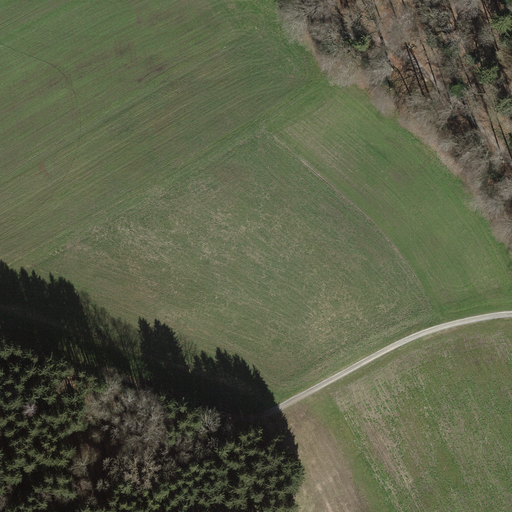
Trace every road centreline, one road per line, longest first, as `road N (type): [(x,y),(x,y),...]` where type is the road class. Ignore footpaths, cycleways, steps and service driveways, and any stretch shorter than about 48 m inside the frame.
road 1 (track): [(511,313),(403,340),(207,448),(41,511)]
road 2 (track): [(302,0),(406,54),(511,163)]
road 3 (track): [(0,337),(253,420)]
